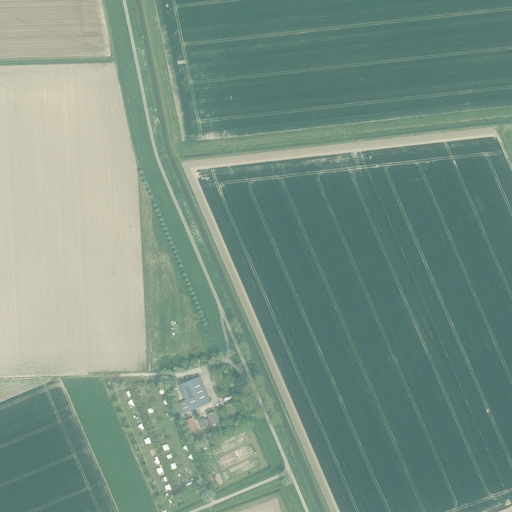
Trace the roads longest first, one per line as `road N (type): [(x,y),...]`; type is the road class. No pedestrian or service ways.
road 1 (unclassified): [(289,471),(151,145),(121,0)]
road 2 (track): [(176,374),(0,378)]
